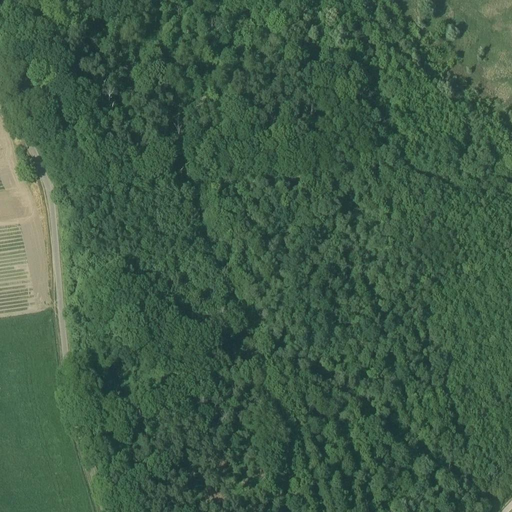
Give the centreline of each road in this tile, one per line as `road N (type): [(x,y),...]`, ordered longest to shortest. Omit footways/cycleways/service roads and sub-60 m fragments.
road 1 (track): [(171,180),(364,163),(511,183)]
road 2 (track): [(104,511),(71,401),(51,228)]
road 3 (track): [(4,104),(45,191),(51,228)]
road 4 (track): [(171,180),(45,191)]
